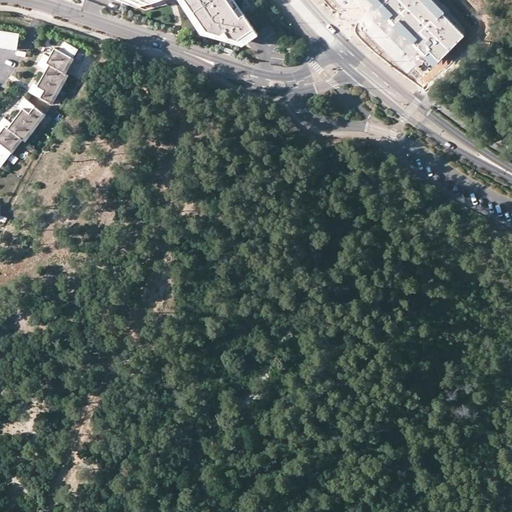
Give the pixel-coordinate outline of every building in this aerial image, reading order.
[(233,0),(118,0),(144,10),(166,3),(166,4),(168,4),(166,0),(179,0),(200,33),(241,46),(257,35),(233,0)] [(462,32),(431,0),(369,0),(430,63),(462,32)] [(22,34),(0,30),(0,47),(19,50),(22,34)] [(45,55),(42,60),(64,72),(77,49),(65,42),(60,50),(55,47),(49,57),(45,55)] [(47,69),(41,78),(58,88),(67,74),(64,72),(42,60),(39,64),(47,69)] [(34,84),(30,91),(51,102),(58,88),(41,78),(38,86),(34,84)] [(23,108),(18,115),(33,126),(43,114),(24,99),(19,106),(23,108)] [(4,118),(1,122),(21,137),(24,139),(33,126),(18,115),(11,124),(4,118)] [(0,154),(5,158),(5,159),(21,137),(1,122),(0,123),(0,129),(1,130),(0,132),(0,154)] [(11,153),(5,161),(11,166),(18,158),(11,153)]
